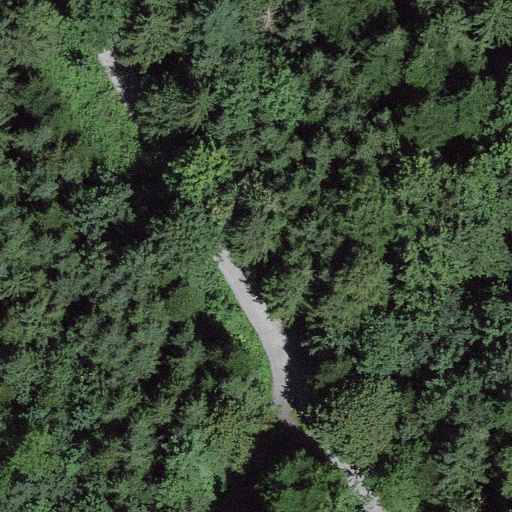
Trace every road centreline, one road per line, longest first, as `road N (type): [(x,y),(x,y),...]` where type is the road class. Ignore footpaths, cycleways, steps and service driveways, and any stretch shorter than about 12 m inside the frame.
road 1 (track): [(78,0),(382,511)]
road 2 (track): [(238,511),(263,453),(307,391)]
